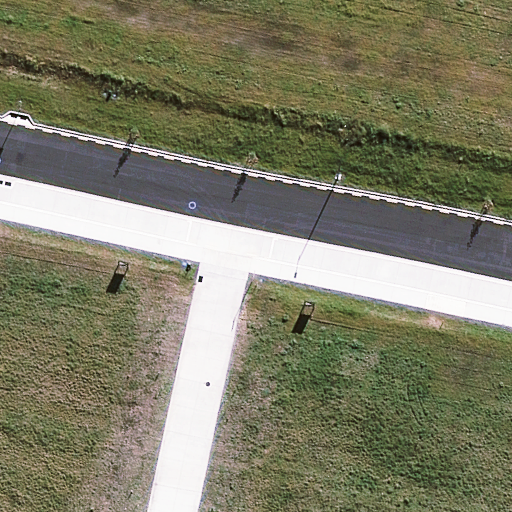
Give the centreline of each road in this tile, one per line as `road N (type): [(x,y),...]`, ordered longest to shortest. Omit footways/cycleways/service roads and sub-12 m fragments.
road 1 (residential): [(0,132),(511,244)]
road 2 (residential): [(164,511),(193,348)]
